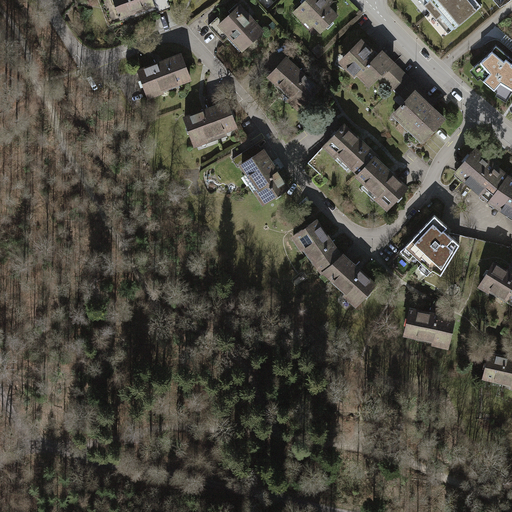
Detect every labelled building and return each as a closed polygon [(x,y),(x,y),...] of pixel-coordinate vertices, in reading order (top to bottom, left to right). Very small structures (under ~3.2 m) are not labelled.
[(154,0),(113,0),(121,22),(157,10),(161,20),(175,15),(170,2),(157,6),(154,0)] [(301,0),(288,15),(318,40),(339,15),(329,7),(334,1),(332,0),(301,0)] [(474,0),(428,0),(423,4),(435,20),(442,14),(454,29),(481,8),(474,0)] [(266,37),(241,8),(223,23),(219,19),(208,29),(223,46),(231,39),(245,55),(266,37)] [(393,92),(408,76),(398,67),(402,63),(386,48),(381,54),(366,39),(342,64),(368,89),(379,79),(393,92)] [(489,56),(470,71),(478,81),(481,79),(498,93),(496,96),(507,102),(511,92),(511,60),(496,47),(489,56)] [(138,69),(148,101),(168,95),(166,90),(195,81),(186,54),(138,69)] [(325,88),(287,58),(269,81),(294,100),(291,103),(305,114),(325,88)] [(401,106),(392,116),(426,149),(454,120),(408,76),(393,92),(398,96),(394,100),(401,106)] [(229,102),(182,120),(194,151),(230,138),(228,133),(239,129),(229,102)] [(381,159),(347,126),(325,149),(338,161),(341,158),(362,178),(381,159)] [(254,144),(229,160),(240,177),(244,174),(255,191),(252,193),(262,210),(291,191),(264,149),(259,152),(254,144)] [(511,175),(478,148),(455,173),(491,203),(511,175)] [(390,216),(413,192),(381,159),(362,178),(367,182),(363,186),(376,199),(374,201),(390,216)] [(511,216),(511,176),(511,175),(491,203),(511,216)] [(431,218),(404,246),(431,271),(433,269),(441,273),(458,243),(431,218)] [(317,219),(291,237),(322,274),(345,253),(317,219)] [(344,296),(358,309),(380,286),(345,253),(322,274),(346,292),(344,296)] [(511,275),(495,266),(482,288),(511,304),(511,275)] [(456,319),(407,308),(400,335),(432,342),(431,348),(448,351),(456,319)] [(511,357),(486,352),(480,381),(511,388),(511,390),(511,357)]
